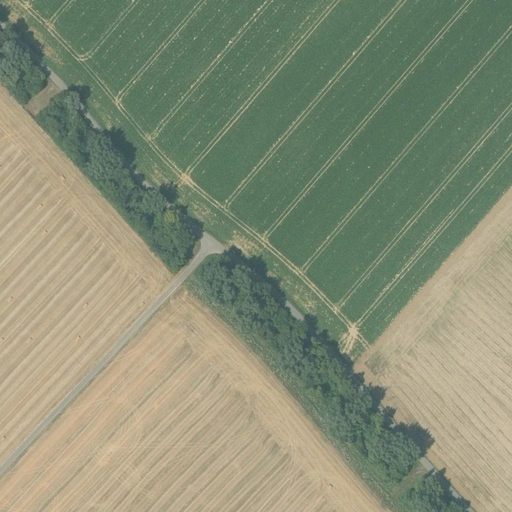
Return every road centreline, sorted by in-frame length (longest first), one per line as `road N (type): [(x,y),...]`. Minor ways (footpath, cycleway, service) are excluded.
road 1 (track): [(213,244),(312,332),(465,511)]
road 2 (track): [(213,244),(0,473)]
road 3 (track): [(0,23),(132,172),(213,244)]
